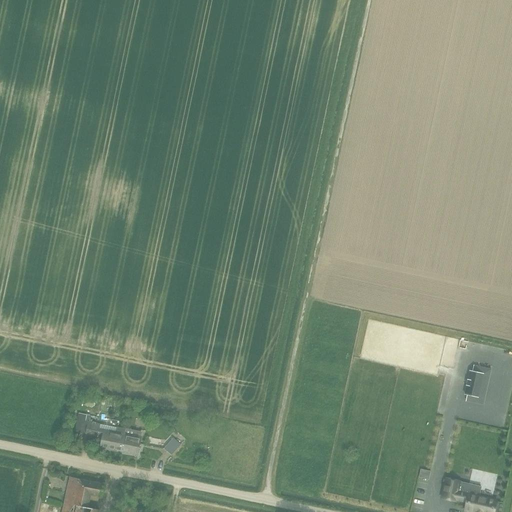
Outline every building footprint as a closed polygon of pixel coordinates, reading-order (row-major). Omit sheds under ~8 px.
[(470,371),(464,395),(468,395),(479,398),(484,374),(473,372),(470,371)] [(80,414),(76,431),(87,433),(104,437),(101,448),(122,452),(124,445),(126,435),(127,430),(125,430),(125,429),(118,427),(118,428),(117,432),(100,428),(101,425),(101,424),(89,422),(90,416),(80,414)] [(124,445),(122,452),(136,455),(138,456),(140,447),(142,438),(134,437),(128,435),(126,435),(124,445)] [(182,446),(174,438),(165,449),(173,456),(182,446)] [(100,511),(100,510),(89,508),(91,500),(98,502),(99,498),(102,499),(106,484),(81,479),(80,480),(71,477),(62,511),(100,511)] [(446,479),(442,499),(456,502),(457,500),(458,501),(467,503),(468,503),(468,504),(466,510),(466,511),(467,511),(493,511),(494,508),(496,499),(485,497),(480,496),(481,493),(469,490),(468,490),(468,488),(470,484),(461,482),(446,479)]
